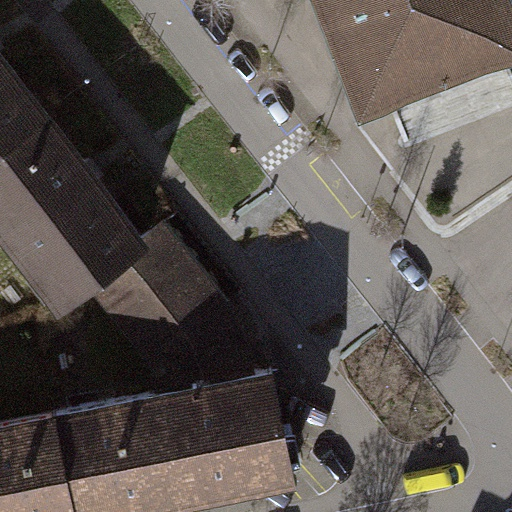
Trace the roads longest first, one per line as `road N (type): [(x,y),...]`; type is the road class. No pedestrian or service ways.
road 1 (residential): [(511,447),(477,390),(293,160)]
road 2 (residential): [(293,160),(165,0)]
